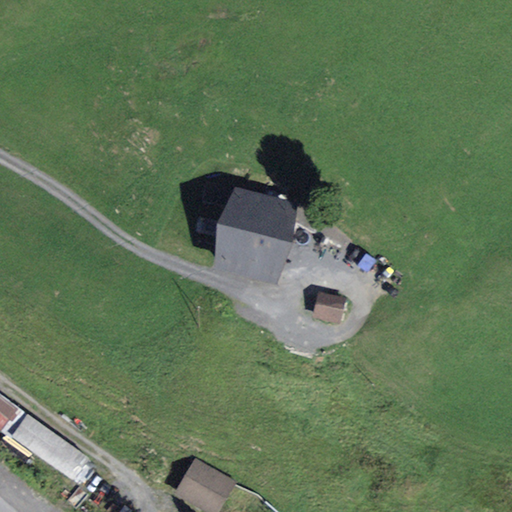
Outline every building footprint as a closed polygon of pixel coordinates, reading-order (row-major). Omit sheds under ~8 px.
[(305,207),(241,191),(221,271),(286,287),(305,207)] [(349,301),(323,295),(318,317),(343,324),(349,301)] [(0,390),(0,425),(8,431),(24,408),(0,390)] [(29,409),(11,432),(75,481),(93,458),(29,409)] [(220,511),(236,487),(196,461),(172,498),(194,511),(220,511)]
